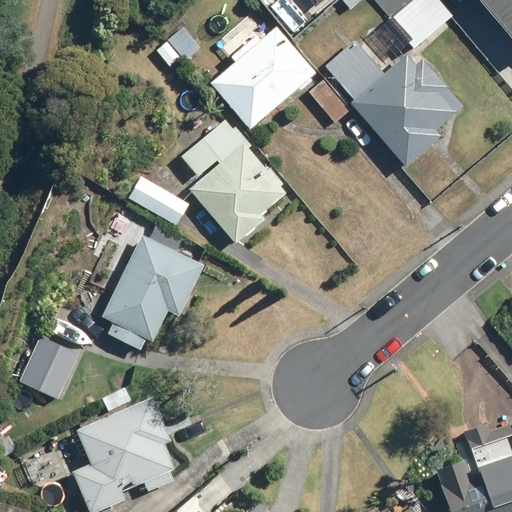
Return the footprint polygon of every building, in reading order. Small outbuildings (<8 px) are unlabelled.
[(433,0),(408,0),(385,21),(386,22),(372,34),(391,56),(406,43),(411,50),(449,17),(433,0)] [(511,0),(476,0),(511,42),(511,0)] [(156,53),(167,68),(178,60),(180,63),(197,49),(180,27),(163,41),(166,45),(156,53)] [(272,29),(205,85),(244,131),(311,75),(272,29)] [(349,101),(345,104),(401,168),(437,138),(431,132),(458,108),(417,60),(410,66),(401,55),(380,74),(351,42),(320,69),(349,101)] [(322,80),(306,94),(333,124),(348,111),(322,80)] [(261,171),(243,149),(247,146),(232,128),(229,130),(221,120),(176,157),(193,177),(212,161),(215,165),(186,189),(232,244),(260,221),(256,216),(282,194),(276,188),(279,186),(264,168),(261,171)] [(186,205),(139,177),(126,199),(172,227),(186,205)] [(199,269),(138,238),(97,319),(109,325),(104,336),(135,352),(141,341),(146,344),(163,311),(175,316),(199,269)] [(76,357),(40,339),(18,383),(53,401),(76,357)] [(86,465),(68,473),(85,511),(94,511),(121,501),(117,493),(139,483),(144,493),(172,481),(167,471),(171,470),(160,444),(167,441),(148,398),(71,431),(86,465)] [(461,461),(430,472),(444,511),(511,511),(511,440),(506,425),(455,444),(461,461)]
